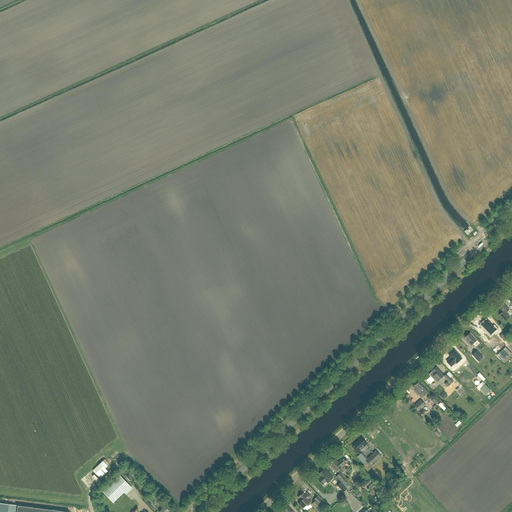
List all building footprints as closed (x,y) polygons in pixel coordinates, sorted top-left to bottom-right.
[(505,321),(510,317),(506,313),(509,310),(504,304),(499,308),(503,312),(499,315),(505,321)] [(488,319),(482,324),(482,325),(483,324),(486,327),(485,327),(489,331),(492,333),(491,334),(497,329),(488,319)] [(471,345),(476,340),(470,333),(465,338),(467,339),(466,340),(471,345)] [(511,354),(505,347),(497,356),(503,362),(511,354)] [(451,358),(447,362),(451,367),(456,363),(457,364),(462,358),(454,350),(449,356),(451,358)] [(478,362),(483,357),(477,350),(472,355),(478,362)] [(437,382),(442,377),(440,375),(442,373),(436,367),(432,371),(432,372),(429,375),(434,380),(435,380),(437,382)] [(451,384),(454,381),(447,374),(444,377),(451,384)] [(422,398),(428,393),(418,382),(413,387),(416,390),(415,391),(422,398)] [(436,405),(440,401),(436,397),(431,401),(436,405)] [(421,413),(424,410),(422,409),(426,405),(420,400),(414,405),(419,411),(421,413)] [(358,453),(367,444),(361,438),(352,446),(358,453)] [(371,467),(381,457),(375,451),(365,461),(371,467)] [(347,463),(343,458),(338,463),(336,461),(335,462),(334,460),(331,463),(332,465),(331,465),(337,472),(339,474),(336,477),(344,486),(349,490),(354,486),(349,481),(341,473),(342,472),(340,470),(342,468),(342,467),(347,463)] [(95,469),(102,476),(107,470),(105,469),(110,464),(104,459),(95,469)] [(328,483),(333,478),(324,469),(319,474),(322,477),(318,480),(323,484),(326,481),(328,483)] [(114,503),(130,487),(120,476),(103,492),(114,503)] [(366,487),(372,482),(369,479),(364,484),(366,487)] [(311,497),(307,493),(305,495),(303,493),(298,497),(301,501),(298,504),(303,509),(303,508),(306,511),(309,509),(306,506),(307,505),(308,505),(309,505),(311,504),(311,503),(310,502),(311,502),(308,499),(311,497)] [(317,509),(321,505),(320,504),(323,501),(318,496),(314,500),(315,501),(312,503),(317,509)] [(165,507),(159,511),(167,511),(169,511),(166,508),(168,506),(165,503),(163,505),(165,507)]
